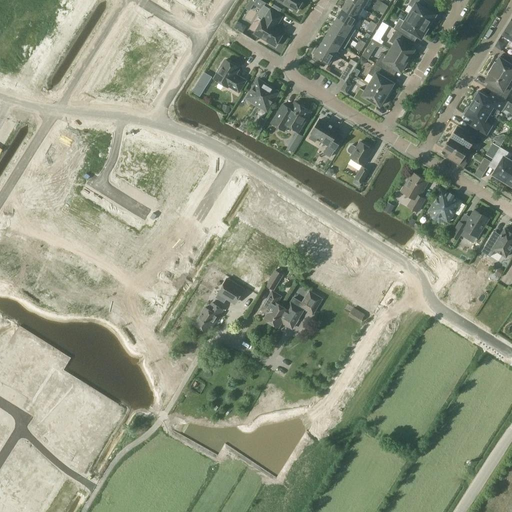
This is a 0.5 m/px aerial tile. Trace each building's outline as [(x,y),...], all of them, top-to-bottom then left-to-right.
[(201,0),(199,3),(208,10),(215,0),(201,0)] [(277,0),(278,0),(297,12),(304,0),(277,0)] [(358,19),(364,9),(349,0),(343,9),(358,19)] [(364,9),(369,0),(368,0),(348,0),(349,0),(364,9)] [(410,15),(429,27),(436,15),(431,12),(434,7),(423,0),(411,0),(409,5),(414,8),(410,15)] [(352,28),(358,19),(343,9),(337,19),(352,28)] [(276,27),(282,17),(271,11),(265,20),(264,19),(255,34),(276,47),(285,32),(276,27)] [(422,39),(429,27),(410,15),(405,22),(400,19),(394,29),(396,31),(414,42),(417,36),(422,39)] [(347,37),(352,28),(337,19),(332,28),(347,37)] [(130,24),(121,40),(133,48),(144,32),(130,24)] [(511,25),(510,24),(502,37),(511,42),(511,25)] [(341,46),(347,37),(332,28),(326,37),(341,46)] [(410,47),(414,42),(396,31),(390,42),(394,45),(391,51),(408,61),(415,50),(410,47)] [(145,33),(136,48),(141,52),(151,37),(145,33)] [(152,37),(143,54),(148,56),(158,41),(152,37)] [(335,56),(341,46),(326,37),(320,46),(335,56)] [(374,41),(367,53),(374,57),(381,45),(374,41)] [(159,42),(151,57),(155,60),(164,45),(159,42)] [(168,45),(158,61),(167,68),(177,51),(168,45)] [(330,65),(335,56),(320,46),(319,49),(317,48),(313,54),(315,55),(315,56),(313,59),(321,64),(322,61),(330,65)] [(402,73),(408,61),(391,51),(387,57),(383,54),(376,65),(393,76),(397,70),(402,73)] [(491,69),(511,81),(511,78),(511,58),(506,54),(502,59),(500,58),(497,63),(495,62),(491,69)] [(239,93),(246,82),(236,75),(240,69),(226,61),(215,80),(228,88),(229,86),(239,93)] [(347,82),(355,68),(350,64),(341,79),(345,82),(347,82)] [(393,76),(376,65),(375,65),(369,74),(374,78),(370,85),(388,95),(395,84),(390,81),(393,76)] [(506,88),(511,81),(491,69),(487,75),(489,76),(486,81),(488,83),(485,88),(493,93),(509,103),(506,100),(511,91),(506,88)] [(203,73),(199,80),(206,84),(210,77),(203,73)] [(268,112),(279,93),(259,80),(247,99),(268,112)] [(345,82),(341,90),(342,90),(347,93),(352,85),(347,82),(345,82)] [(381,107),(388,95),(370,85),(365,92),(360,89),(354,99),(373,110),(376,105),(381,107)] [(98,86),(87,106),(97,112),(110,94),(98,86)] [(195,87),(192,92),(199,96),(202,91),(195,87)] [(142,89),(134,109),(143,114),(154,95),(142,89)] [(126,91),(117,110),(126,116),(136,97),(126,91)] [(112,93),(101,113),(110,118),(120,98),(112,93)] [(509,103),(493,93),(492,93),(491,93),(494,95),(491,100),(479,93),(478,93),(476,93),(475,94),(475,96),(475,97),(475,98),(472,104),(492,116),(493,114),(495,115),(498,110),(501,111),(505,110),(509,103)] [(311,112),(296,103),(292,110),(283,105),(272,124),(285,132),(289,126),(299,133),(311,112)] [(223,104),(222,111),(228,113),(229,113),(230,106),(223,104)] [(489,121),(492,116),(472,104),(469,109),(467,109),(466,110),(465,111),(465,112),(465,114),(476,122),(473,127),(470,126),(485,135),(488,136),(492,130),(491,123),(489,121)] [(254,126),(252,130),(259,134),(267,121),(261,117),(260,117),(254,126)] [(333,128),(321,120),(310,139),(315,142),(318,138),(323,140),(322,142),(329,146),(324,154),(331,158),(343,138),(337,134),(340,130),(334,126),(333,128)] [(485,135),(470,126),(467,124),(463,130),(458,127),(451,138),(469,149),(474,142),(479,145),(485,135)] [(463,161),(469,149),(451,138),(444,150),(451,154),(447,159),(464,169),(468,164),(463,161)] [(364,166),(374,150),(361,143),(351,158),(364,166)] [(506,182),(511,171),(511,161),(510,160),(511,156),(511,154),(501,148),(490,166),(496,170),(494,175),(495,176),(494,177),(501,181),(502,180),(506,182)] [(362,183),(370,171),(363,166),(355,179),(362,183)] [(479,168),(475,174),(480,178),(484,172),(479,168)] [(418,213),(425,200),(420,197),(429,182),(413,173),(402,192),(414,199),(409,207),(418,213)] [(459,214),(465,204),(442,191),(430,211),(449,223),(455,212),(459,214)] [(106,201),(100,211),(123,225),(129,214),(106,201)] [(391,213),(394,205),(386,202),(383,210),(391,213)] [(489,219),(475,211),(471,217),(466,214),(452,237),(450,236),(446,242),(451,245),(455,239),(458,240),(465,230),(478,238),(489,219)] [(511,249),(511,233),(506,229),(502,236),(495,232),(482,252),(491,258),(495,251),(507,258),(511,249)] [(101,258),(107,261),(112,251),(108,249),(114,236),(104,231),(89,261),(97,266),(101,258)] [(53,255),(46,275),(70,283),(75,268),(69,266),(70,261),(53,255)] [(72,292),(85,295),(91,274),(78,270),(72,292)] [(274,290),(283,276),(276,271),(267,286),(274,290)] [(238,302),(246,289),(228,277),(219,290),(238,302)] [(272,324),(282,307),(278,304),(282,297),(273,292),(262,310),(268,314),(265,319),(272,324)] [(321,299),(310,292),(301,307),(312,313),(321,299)] [(223,310),(213,303),(209,309),(206,308),(196,324),(207,332),(214,322),(215,323),(223,310)] [(282,307),(272,324),(279,328),(282,323),(289,327),(300,308),(291,303),(287,310),(282,307)] [(354,307),(349,316),(360,323),(365,314),(354,307)] [(511,475),(511,463),(505,461),(501,472),(511,475)] [(498,511),(505,498),(492,490),(484,504),(486,505),(482,511),(498,511)]
